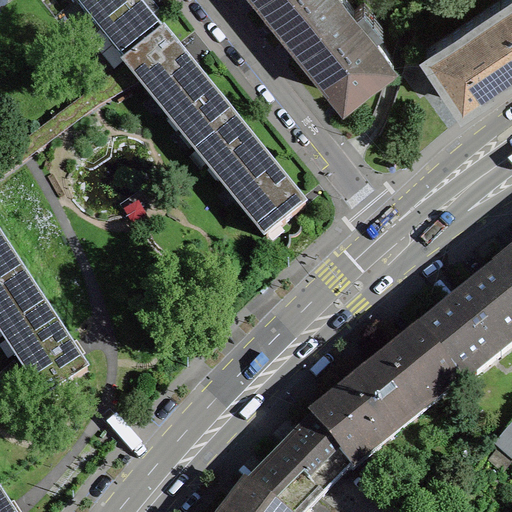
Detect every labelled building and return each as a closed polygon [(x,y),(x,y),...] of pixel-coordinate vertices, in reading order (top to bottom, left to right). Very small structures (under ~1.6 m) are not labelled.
[(82,0),(130,59),(157,37),(127,0),(82,0)] [(348,0),(265,0),(274,10),(293,34),(314,60),(329,78),(344,96),(393,56),(364,19),(348,0)] [(511,0),(497,0),(425,47),(463,104),(494,82),(511,70),(511,0)] [(270,228),(277,222),(281,227),(298,213),(175,62),(183,55),(164,32),(157,37),(130,59),(125,64),(263,234),(270,228)] [(419,92),(433,83),(415,56),(406,61),(403,71),(419,92)] [(0,330),(42,394),(49,389),(58,384),(61,389),(87,371),(70,345),(62,350),(0,256),(0,330)] [(511,256),(511,257),(511,258),(511,260),(495,274),(480,285),(479,284),(456,302),(434,320),(435,322),(421,333),(405,346),(404,345),(365,375),(328,405),(329,407),(313,419),(353,469),(382,446),(381,445),(431,405),(432,406),(461,383),(455,377),(470,365),(477,375),(511,346),(511,256)] [(353,469),(313,419),(312,420),(313,421),(283,452),(248,487),(247,486),(246,487),(278,511),(331,511),(319,502),(351,469),(353,470),(353,469)] [(511,425),(495,445),(511,460),(511,425)] [(387,499),(404,511),(437,511),(446,503),(407,473),(387,499)] [(278,511),(246,487),(234,503),(233,502),(225,511),(278,511)]
